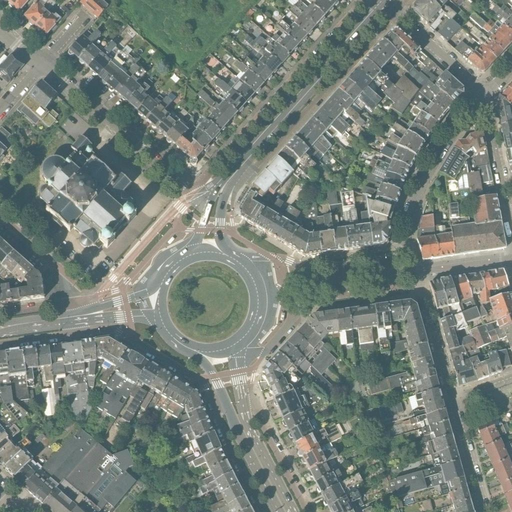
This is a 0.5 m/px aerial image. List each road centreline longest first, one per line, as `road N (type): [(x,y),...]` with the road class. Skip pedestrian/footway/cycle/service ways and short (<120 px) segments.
road 1 (residential): [(364,0),(189,194)]
road 2 (residential): [(233,167),(244,178),(395,11)]
road 3 (secondary): [(237,162),(383,0)]
road 4 (residential): [(414,271),(406,228),(415,196),(452,127),(483,94)]
road 5 (residential): [(41,65),(189,194)]
road 6 (residential): [(72,333),(118,332),(204,382),(213,404)]
road 7 (residential): [(483,94),(511,233)]
road 8 (residential): [(306,511),(250,399),(241,396)]
road 9 (residential): [(452,400),(414,271)]
road 10 (secondary): [(291,511),(241,396)]
road 11 (secondary): [(224,399),(277,511)]
road 12 (residential): [(483,94),(395,11)]
road 13 (residential): [(238,342),(263,352),(323,281)]
